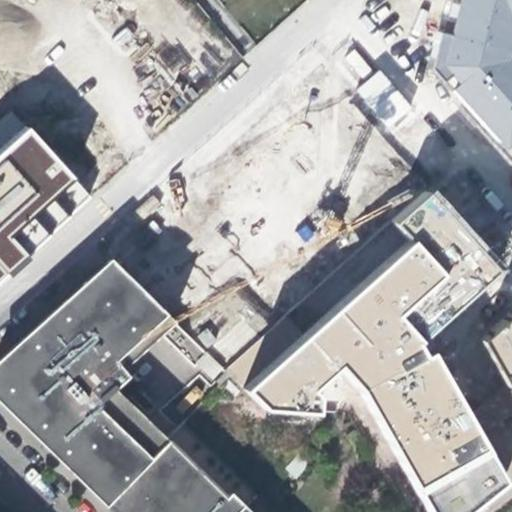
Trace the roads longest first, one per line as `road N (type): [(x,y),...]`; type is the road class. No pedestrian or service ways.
road 1 (residential): [(0,311),(340,5)]
road 2 (residential): [(511,200),(340,5)]
